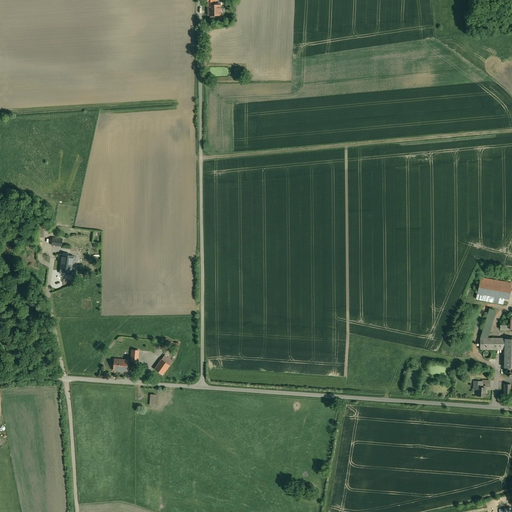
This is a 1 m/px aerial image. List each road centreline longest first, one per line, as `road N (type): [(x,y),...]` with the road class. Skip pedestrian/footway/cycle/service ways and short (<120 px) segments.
road 1 (unclassified): [(202,387),(200,0)]
road 2 (unclassified): [(511,410),(202,387)]
road 3 (unclassified): [(202,387),(68,379)]
road 4 (unclassified): [(78,511),(68,379)]
